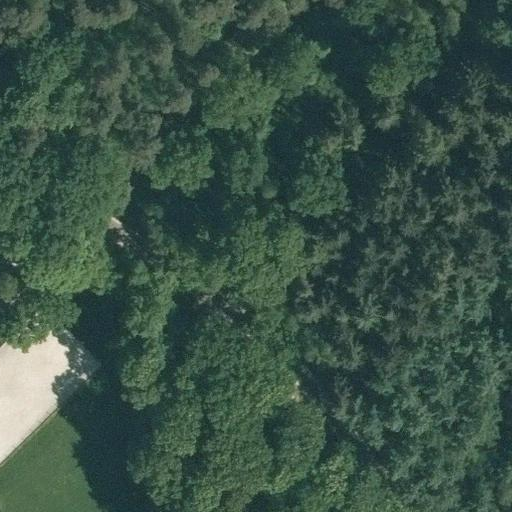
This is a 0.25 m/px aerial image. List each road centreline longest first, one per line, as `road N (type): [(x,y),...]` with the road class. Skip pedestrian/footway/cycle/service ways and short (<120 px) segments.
road 1 (unclassified): [(426,511),(358,430),(161,259),(0,143)]
road 2 (track): [(314,0),(87,205)]
